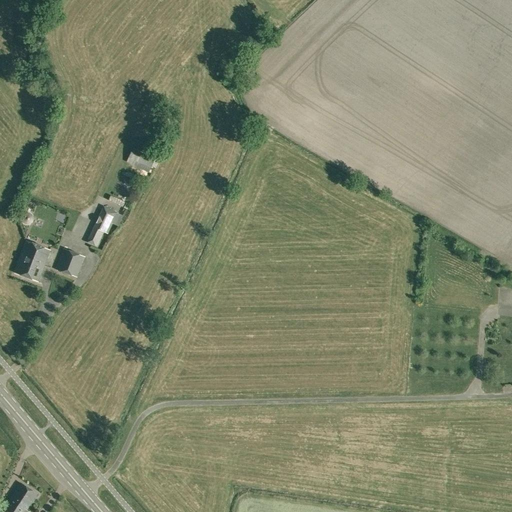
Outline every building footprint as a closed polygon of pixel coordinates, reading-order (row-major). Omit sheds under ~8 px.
[(133,152),(128,162),(149,172),(154,161),(133,152)] [(116,213),(104,206),(86,241),(95,246),(98,245),(104,232),(106,232),(116,213)] [(38,282),(50,250),(26,241),(14,273),(38,282)] [(77,278),(85,257),(64,249),(56,270),(77,278)] [(8,511),(25,511),(37,494),(20,483),(3,509),(8,511)]
